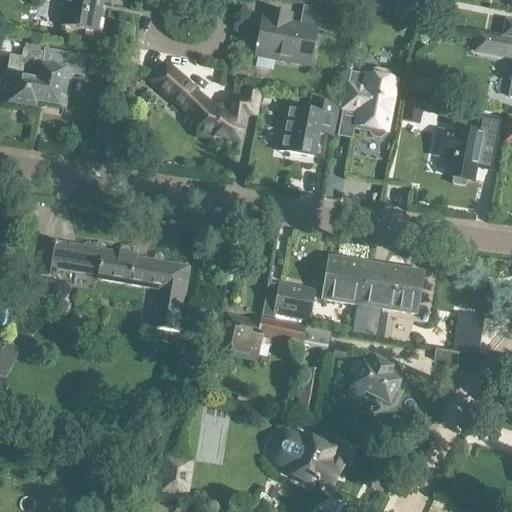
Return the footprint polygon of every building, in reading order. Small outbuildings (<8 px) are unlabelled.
[(69,0),(68,10),(63,9),(60,27),(99,34),(104,4),(108,5),(108,0),(69,0)] [(413,23),(418,1),(413,0),(395,0),(392,19),(413,23)] [(420,16),(434,19),(437,3),(423,0),(420,16)] [(256,57),(311,67),(318,32),(335,35),(339,14),(303,8),(300,24),(292,23),(293,16),(267,12),(266,20),(263,19),(256,57)] [(352,31),(354,19),(339,17),(338,28),(352,31)] [(501,38),(511,40),(511,21),(504,20),(501,38)] [(360,32),(373,35),(375,24),(362,22),(360,32)] [(511,61),(511,40),(501,38),(476,33),(473,54),(511,61)] [(1,104),(2,104),(5,108),(12,109),(16,107),(35,110),(36,103),(38,94),(43,54),(23,50),(22,58),(9,56),(6,77),(1,104)] [(70,93),(73,76),(83,78),(87,58),(44,50),(43,54),(38,94),(36,103),(64,108),(67,93),(70,93)] [(199,121),(197,138),(212,140),(213,139),(240,144),(245,116),(252,117),(254,117),(257,117),(261,92),(244,89),(243,99),(232,97),(230,108),(211,105),(189,83),(188,82),(166,63),(149,83),(184,113),(187,109),(191,110),(199,121)] [(121,88),(123,72),(103,69),(101,85),(121,88)] [(345,82),(339,112),(355,115),(352,128),(354,129),(354,131),(369,134),(372,139),(379,140),(385,137),(385,135),(389,136),(400,81),(392,79),(393,77),(389,72),(375,69),(369,73),(369,75),(362,73),(362,75),(350,73),(348,83),(345,82)] [(411,79),(409,92),(433,97),(435,83),(411,79)] [(402,122),(419,125),(422,113),(424,100),(407,97),(402,122)] [(277,153),(313,159),(318,135),(333,138),(339,106),(307,100),(305,111),(286,108),(277,153)] [(502,146),(511,148),(511,118),(507,117),(502,146)] [(478,165),(491,169),(500,125),(482,121),(479,136),(457,131),(456,137),(439,134),(435,154),(451,158),(446,181),(452,182),(450,187),(465,190),(466,185),(474,187),(478,165)] [(56,280),(58,271),(97,278),(96,281),(141,289),(141,290),(159,292),(153,328),(179,333),(190,268),(136,259),(137,257),(46,242),(40,277),(56,280)] [(322,300),(356,305),(350,336),(369,339),(371,323),(374,308),(381,266),(328,258),(322,300)] [(424,273),(381,266),(374,308),(418,315),(424,273)] [(316,291),(278,284),(272,317),(310,323),(316,291)] [(255,362),(259,345),(285,352),(287,344),(301,347),(305,329),(261,320),(260,324),(228,317),(219,354),(255,362)] [(0,374),(7,378),(21,351),(6,343),(0,355),(0,374)] [(356,351),(328,347),(324,369),(339,372),(342,357),(354,360),(356,351)] [(367,355),(347,396),(375,409),(379,402),(389,407),(404,376),(393,371),(394,369),(367,355)] [(322,373),(305,369),(295,420),(313,423),(321,384),(323,373),(322,373)] [(317,408),(314,424),(330,427),(333,410),(317,408)] [(269,451),(270,456),(272,461),(275,465),(287,472),(287,473),(313,487),(315,482),(331,490),(346,461),(342,459),(347,447),(317,432),(312,440),(305,437),(304,438),(295,434),(290,432),(285,432),(279,434),(275,437),(272,441),(269,446),(269,451)] [(153,462),(136,457),(132,470),(149,475),(153,462)] [(188,500),(194,461),(164,458),(158,495),(188,500)] [(146,511),(187,511),(189,509),(174,501),(172,500),(168,510),(151,502),(146,511)]
